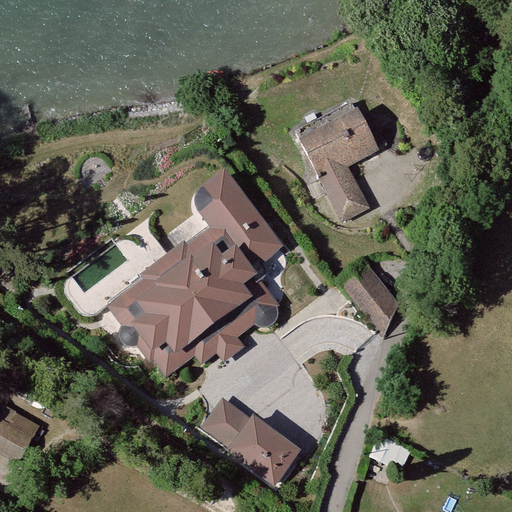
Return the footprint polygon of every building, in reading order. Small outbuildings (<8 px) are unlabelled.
[(333,115),(294,135),(318,181),(306,188),(313,200),(324,195),(341,225),(367,210),(346,168),(375,152),(357,120),(341,128),(333,115)] [(156,267),(105,306),(124,330),(122,332),(121,334),(120,337),(120,339),(120,341),(121,343),(122,345),(124,347),(126,348),(128,349),(130,349),(132,349),(134,348),(136,347),(148,363),(152,360),(159,369),(170,371),(193,353),(200,362),(215,351),(231,339),(253,322),(255,324),(257,325),(259,326),(262,326),(265,326),(267,325),(270,323),(271,321),(273,318),(273,315),(273,312),(271,308),(273,307),(256,285),(262,280),(264,277),(264,272),(262,268),(258,263),(277,249),(223,177),(201,193),(198,197),(197,199),(196,202),(196,206),(196,209),(198,213),(208,227),(167,258),(156,267)] [(156,267),(167,258),(156,243),(145,252),(156,267)] [(365,262),(340,281),(383,337),(397,305),(365,262)] [(231,339),(215,351),(222,360),(238,348),(231,339)] [(205,426),(233,447),(250,424),(222,403),(205,426)] [(233,447),(230,451),(273,483),(295,452),(252,420),(250,424),(233,447)] [(0,457),(10,462),(22,439),(0,426),(0,457)]
